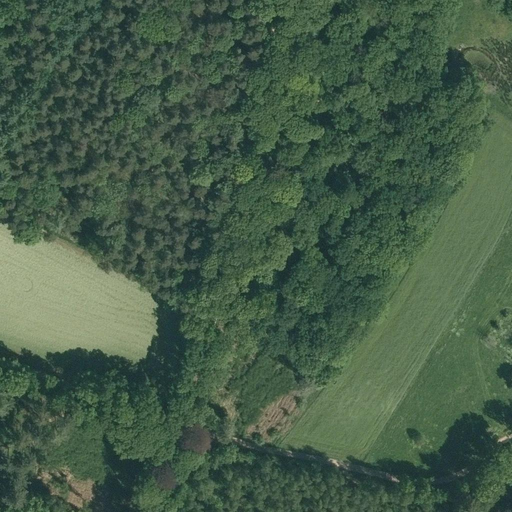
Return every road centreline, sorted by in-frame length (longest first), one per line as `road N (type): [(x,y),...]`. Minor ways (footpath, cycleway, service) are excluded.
road 1 (track): [(294,0),(295,29),(169,416)]
road 2 (track): [(169,416),(359,470),(429,477),(511,423)]
road 3 (track): [(0,365),(169,416)]
